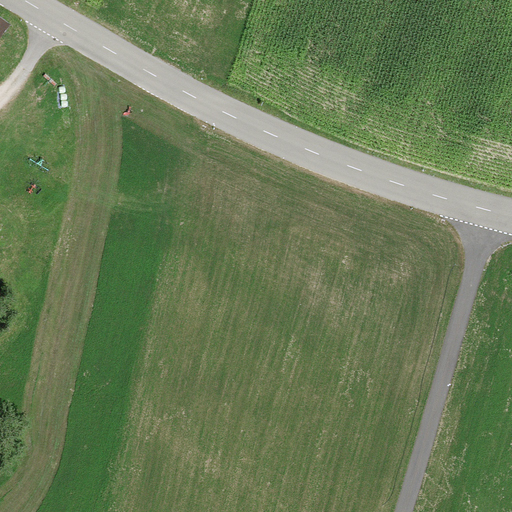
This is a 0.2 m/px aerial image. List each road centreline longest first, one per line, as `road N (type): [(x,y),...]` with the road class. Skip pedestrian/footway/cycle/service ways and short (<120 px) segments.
road 1 (tertiary): [(23,0),(322,156),(511,216)]
road 2 (track): [(401,511),(484,211)]
